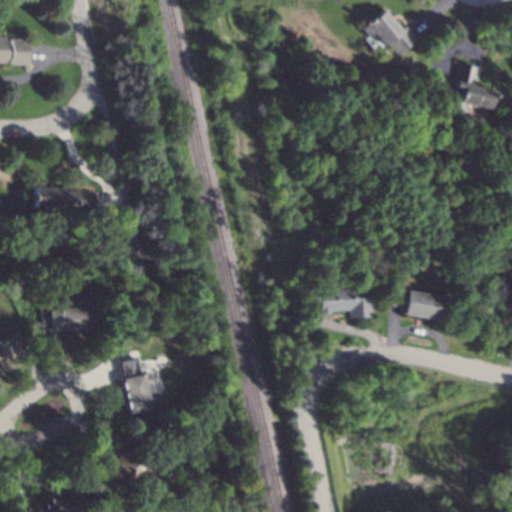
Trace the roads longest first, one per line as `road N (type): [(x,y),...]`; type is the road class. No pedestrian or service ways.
road 1 (residential): [(325,511),(305,409),(309,388),(329,365),(398,353),(511,376)]
road 2 (residential): [(0,437),(56,434),(77,404),(71,384),(47,382),(0,420)]
road 3 (residential): [(74,0),(87,96),(74,117),(53,125),(0,127)]
